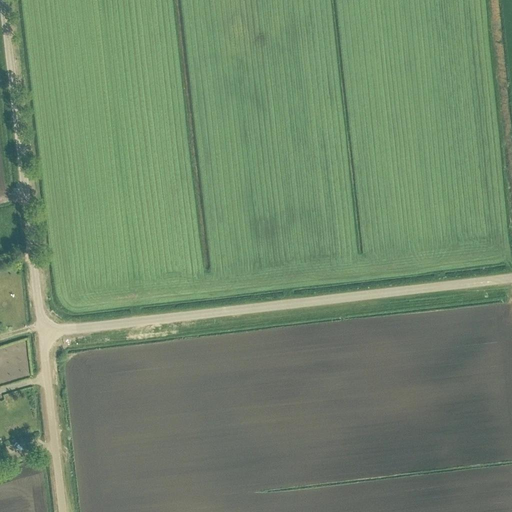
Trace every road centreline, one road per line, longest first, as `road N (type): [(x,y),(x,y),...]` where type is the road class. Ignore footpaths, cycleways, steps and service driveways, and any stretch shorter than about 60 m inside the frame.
road 1 (unclassified): [(42,333),(511,276)]
road 2 (unclassified): [(42,333),(2,0)]
road 3 (unclassified): [(62,511),(42,333)]
